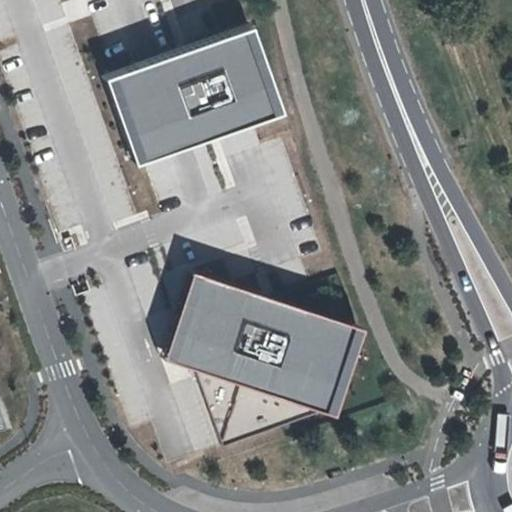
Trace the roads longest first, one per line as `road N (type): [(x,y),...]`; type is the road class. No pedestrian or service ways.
road 1 (primary): [(429,173),(511,410)]
road 2 (unclassified): [(0,217),(78,443)]
road 3 (primary): [(429,173),(393,96),(363,0)]
road 4 (residential): [(502,433),(453,469),(360,511)]
road 5 (primary): [(511,309),(429,173)]
